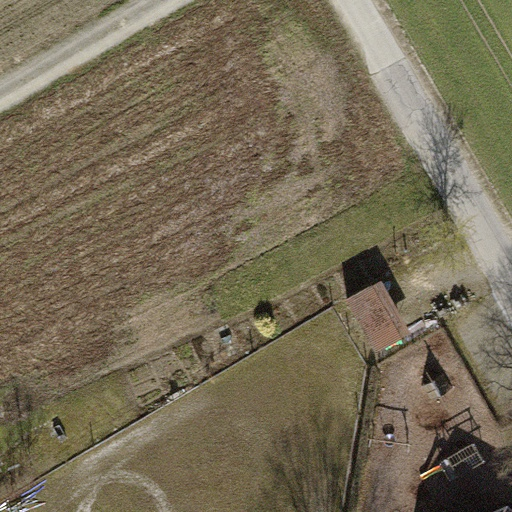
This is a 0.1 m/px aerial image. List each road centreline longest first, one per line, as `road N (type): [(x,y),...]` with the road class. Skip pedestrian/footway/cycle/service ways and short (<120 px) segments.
road 1 (unclassified): [(356,0),(511,262)]
road 2 (track): [(0,97),(169,0)]
